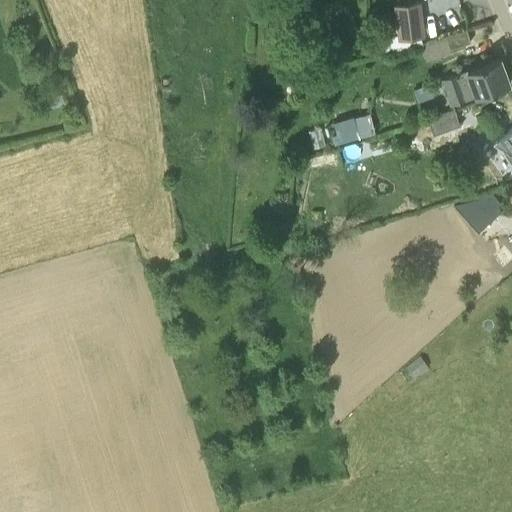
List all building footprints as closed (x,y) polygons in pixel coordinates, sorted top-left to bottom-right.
[(385,53),(423,42),(420,35),(423,35),(418,1),(396,4),(400,32),(383,35),(385,53)] [(471,42),(467,29),(446,35),(450,48),(471,42)] [(451,52),(450,48),(446,35),(420,43),(426,59),(451,52)] [(452,104),(510,82),(501,57),(443,78),(452,104)] [(432,134),(459,123),(454,109),(427,119),(432,134)] [(374,131),(369,112),(354,117),(355,120),(344,123),(343,120),(334,122),(337,134),(332,135),(334,143),(374,131)] [(511,125),(493,139),(511,150),(511,148),(511,125)] [(505,274),(511,268),(511,238),(490,255),(505,274)] [(414,378),(428,367),(420,356),(406,367),(414,378)]
